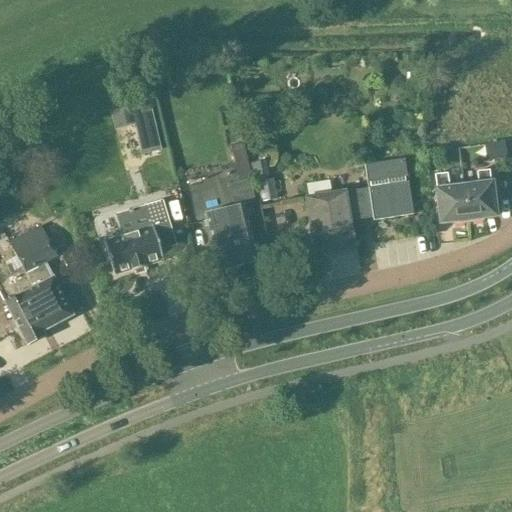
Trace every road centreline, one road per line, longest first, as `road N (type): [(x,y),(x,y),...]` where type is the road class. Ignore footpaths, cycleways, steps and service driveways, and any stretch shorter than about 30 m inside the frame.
road 1 (residential): [(176,322),(439,266),(511,234)]
road 2 (secondary): [(511,268),(447,297),(194,368)]
road 3 (secondary): [(204,392),(435,332),(511,302)]
road 4 (secondary): [(0,483),(204,392)]
road 5 (secondary): [(194,368),(0,451)]
road 6 (residential): [(0,413),(176,322)]
